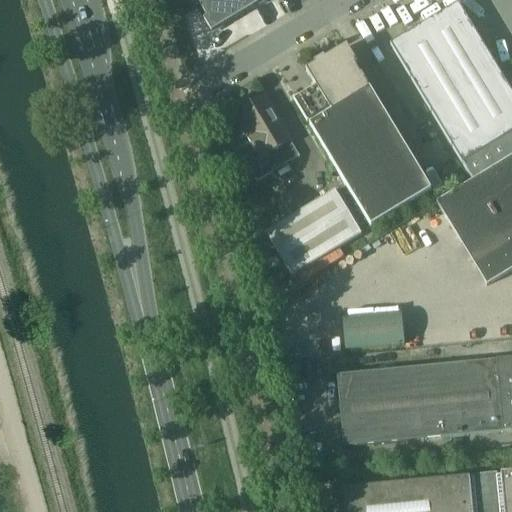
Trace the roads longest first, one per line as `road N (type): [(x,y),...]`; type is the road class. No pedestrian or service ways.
road 1 (tertiary): [(192,511),(59,0)]
road 2 (unclassified): [(205,84),(347,0)]
road 3 (unclassified): [(35,511),(0,380)]
